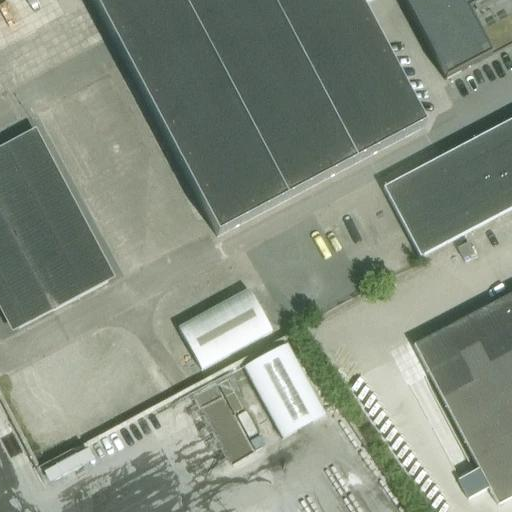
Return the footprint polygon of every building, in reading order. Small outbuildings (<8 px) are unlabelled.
[(90,0),(217,239),(287,201),(424,129),(355,0),(90,0)] [(401,0),(444,82),(491,57),(468,12),(491,0),(401,0)] [(420,259),(511,210),(511,121),(383,189),(420,259)] [(474,255),(468,244),(457,250),(462,261),(474,255)] [(105,284),(96,265),(44,293),(53,312),(105,284)] [(176,328),(197,369),(267,333),(246,291),(206,312),(196,292),(168,306),(179,327),(176,328)] [(511,294),(413,347),(498,508),(511,501),(511,294)] [(287,347),(244,370),(282,441),(325,418),(287,347)]
